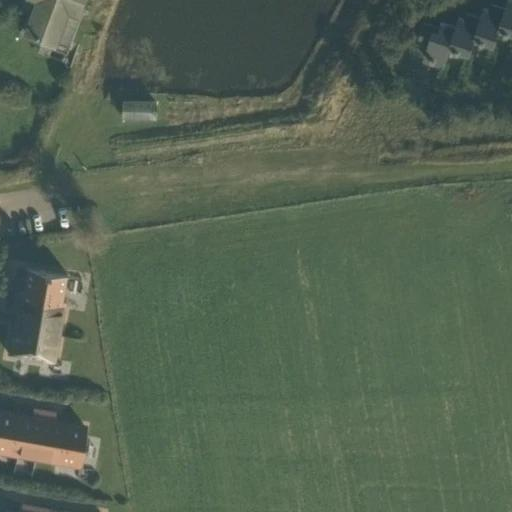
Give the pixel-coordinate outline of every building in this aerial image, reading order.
[(68,45),(80,14),(74,12),(78,0),(37,0),(26,32),(53,42),(54,40),(68,45)] [(511,0),(508,0),(506,8),(507,8),(500,29),(506,31),(505,32),(509,34),(509,32),(511,32),(511,0)] [(482,17),(475,38),(481,40),(480,41),(484,43),(484,42),(495,45),(500,29),(507,8),(506,8),(491,3),(489,9),(484,8),(481,17),(482,17)] [(457,27),(451,47),(456,49),(456,50),(460,52),(460,51),(470,54),(475,38),(482,17),(481,17),(466,12),(464,18),(459,17),(456,26),(457,27)] [(457,27),(456,26),(442,21),(440,27),(424,22),(418,42),(428,45),(425,56),(431,59),(435,61),(435,60),(445,63),(451,47),(457,27)] [(154,101),(122,101),(122,117),(154,118),(154,101)] [(57,273),(26,267),(21,294),(17,293),(6,353),(54,362),(64,302),(60,301),(65,274),(57,273)] [(53,410),(31,406),(29,417),(0,411),(0,449),(75,463),(82,426),(51,421),(53,410)] [(79,511),(23,502),(21,511),(79,511)]
